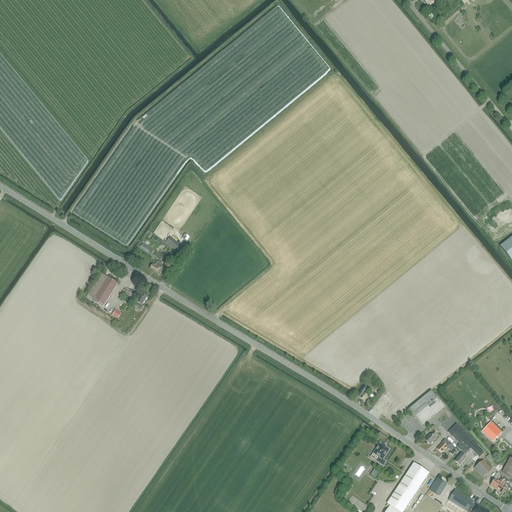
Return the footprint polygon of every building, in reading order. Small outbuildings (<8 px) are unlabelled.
[(511,237),(500,247),(511,262),(511,261),(511,237)] [(167,243),(178,252),(182,246),(171,238),(167,243)] [(140,249),(150,255),(154,250),(144,243),(140,249)] [(166,263),(172,256),(166,251),(160,259),(166,263)] [(163,267),(160,265),(162,262),(160,261),(158,263),(157,262),(155,266),(153,265),(150,269),(159,276),(165,269),(162,267),(163,267)] [(102,273),(87,297),(103,308),(118,284),(102,273)] [(136,305),(142,309),(144,306),(142,305),(148,297),(142,294),(137,302),(137,303),(136,305)] [(370,391),(373,387),(367,382),(364,387),(364,386),(357,396),(362,399),(368,389),(370,391)] [(431,391),(409,410),(422,425),(444,407),(431,391)] [(500,434),(501,433),(491,423),(484,430),(482,432),(493,442),(496,439),(500,434)] [(462,428),(461,429),(457,424),(448,433),(460,444),(457,447),(463,453),(455,462),(460,466),(467,458),(464,456),(470,449),(476,455),(472,459),(475,462),(479,458),(480,458),(485,453),(467,434),(468,434),(462,428)] [(430,445),(437,438),(434,434),(437,430),(433,426),(428,431),(431,434),(430,434),(425,440),(430,445)] [(442,453),(447,448),(446,448),(449,445),(451,447),(452,445),(450,444),(445,439),(441,443),(442,444),(437,449),(442,453)] [(502,449),(503,448),(506,450),(507,449),(507,450),(511,447),(505,439),(496,447),(498,449),(500,446),(502,449)] [(380,443),(373,454),(378,457),(376,461),(383,466),(386,462),(383,459),(389,450),(380,443)] [(511,478),(511,477),(511,459),(503,473),(511,478)] [(483,460),(475,468),(483,478),(492,470),(483,460)] [(500,463),(498,461),(494,464),(496,467),(495,468),(499,472),(504,467),(500,463)] [(399,511),(403,511),(429,474),(414,463),(387,504),(399,511)] [(374,470),(371,475),(376,478),(379,473),(374,470)] [(502,485),(504,482),(508,484),(510,481),(505,478),(503,481),(496,490),(502,494),(506,487),(502,485)] [(436,479),(429,490),(438,496),(446,485),(436,479)] [(496,490),(503,481),(501,479),(499,482),(495,479),(490,486),(496,490)] [(467,511),(489,511),(479,505),(479,506),(476,504),(474,508),(471,506),(474,501),(455,490),(449,500),(467,511)]
